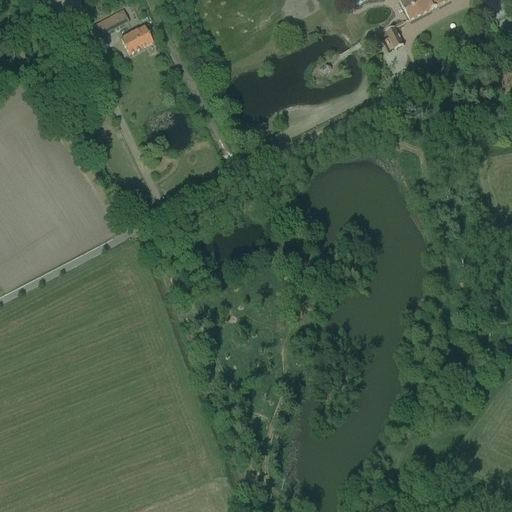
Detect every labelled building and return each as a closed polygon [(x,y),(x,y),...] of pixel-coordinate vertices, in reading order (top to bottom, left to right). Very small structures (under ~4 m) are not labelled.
[(450,0),(407,0),(400,4),(409,22),(450,0)] [(90,41),(127,22),(123,13),(86,32),(90,41)] [(148,27),(144,28),(120,41),(129,57),(153,44),(151,40),(154,38),(148,27)] [(404,46),(395,28),(386,33),(395,50),(404,46)] [(327,67),(320,72),(324,77),(331,73),(331,69),(330,67),(327,67)]
